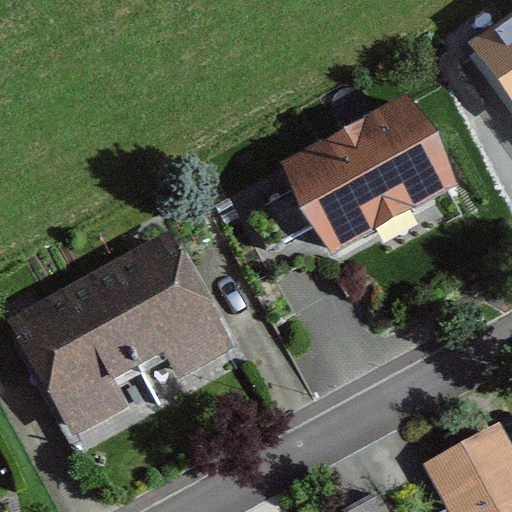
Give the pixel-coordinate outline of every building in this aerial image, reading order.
[(511,97),(511,23),(477,49),(511,97)] [(406,106),(288,171),(298,189),(249,217),(267,250),(316,222),(331,249),(449,185),(406,106)] [(142,263),(131,259),(92,284),(161,409),(237,368),(170,247),(142,263)] [(19,330),(86,451),(161,409),(92,284),(51,304),(48,314),(19,330)] [(435,466),(460,511),(387,511),(379,496),(349,511),(511,511),(511,470),(492,434),(435,466)]
